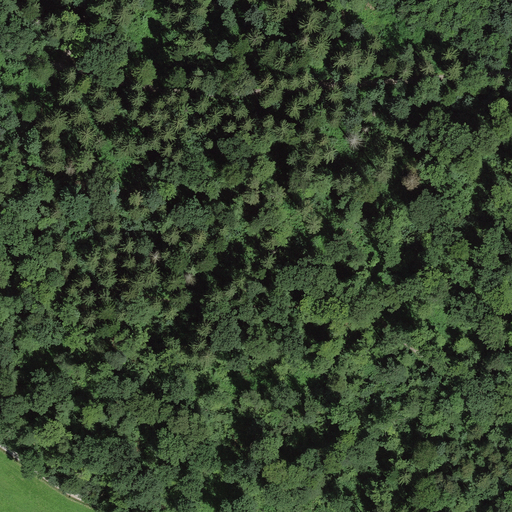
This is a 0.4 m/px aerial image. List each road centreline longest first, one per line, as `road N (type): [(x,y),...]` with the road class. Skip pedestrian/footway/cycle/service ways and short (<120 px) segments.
road 1 (track): [(0,294),(140,288),(352,304),(468,391),(511,408)]
road 2 (track): [(51,70),(105,84),(343,91),(452,74),(511,74)]
road 3 (track): [(0,445),(68,493),(117,511)]
